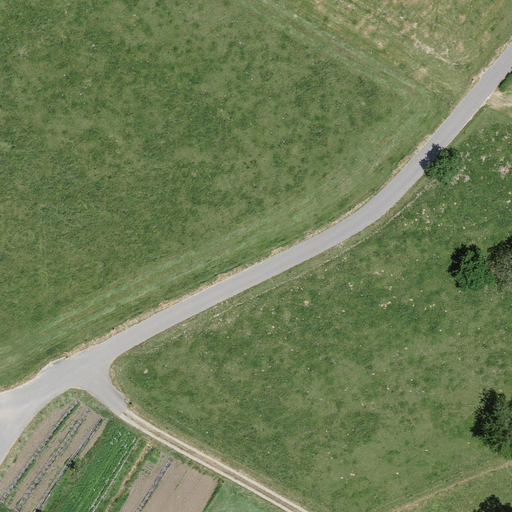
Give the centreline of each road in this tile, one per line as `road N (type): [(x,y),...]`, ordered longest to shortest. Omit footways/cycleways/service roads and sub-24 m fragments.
road 1 (track): [(511,56),(371,212),(69,370),(14,421),(0,416)]
road 2 (track): [(69,370),(138,421),(297,511)]
